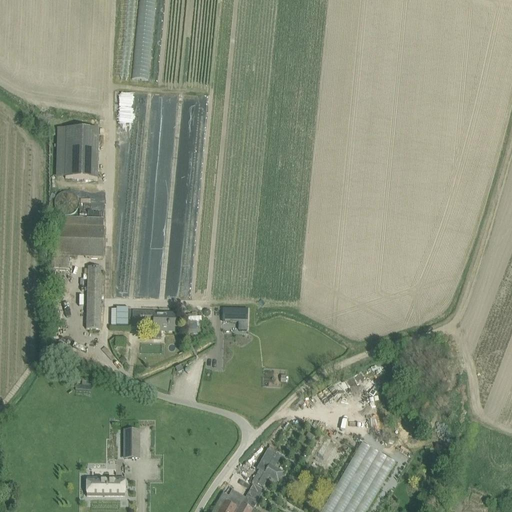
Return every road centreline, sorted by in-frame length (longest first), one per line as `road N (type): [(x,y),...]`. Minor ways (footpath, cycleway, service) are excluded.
road 1 (track): [(511,140),(459,319),(328,369),(249,438)]
road 2 (unclassified): [(133,385),(235,419),(249,438),(199,511)]
